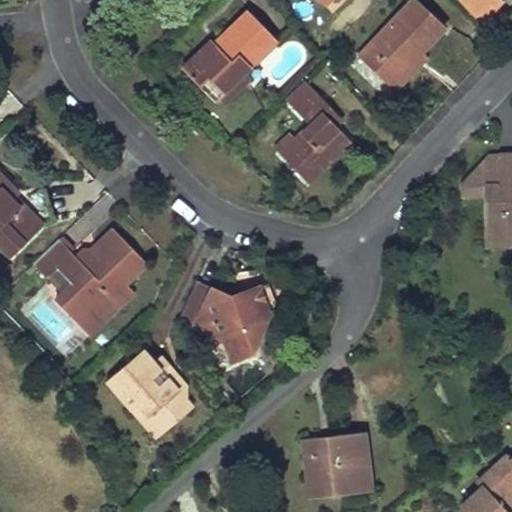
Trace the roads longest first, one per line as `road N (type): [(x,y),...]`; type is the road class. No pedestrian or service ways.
road 1 (residential): [(54,8),(70,58),(204,208),(290,239),(348,241)]
road 2 (residential): [(348,241),(363,277),(349,332),(144,511)]
road 3 (residential): [(511,74),(348,241)]
